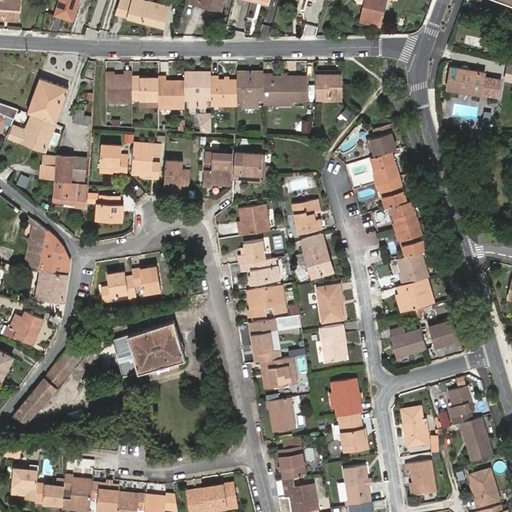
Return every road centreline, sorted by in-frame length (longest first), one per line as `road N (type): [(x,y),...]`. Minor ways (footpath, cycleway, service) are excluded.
road 1 (residential): [(0,41),(423,49)]
road 2 (residential): [(253,456),(199,229),(162,226),(146,238),(76,254)]
road 3 (residential): [(461,242),(418,91),(423,49)]
road 4 (residential): [(76,254),(66,329),(0,420)]
road 5 (residential): [(379,388),(351,236)]
road 6 (residential): [(379,388),(398,511)]
